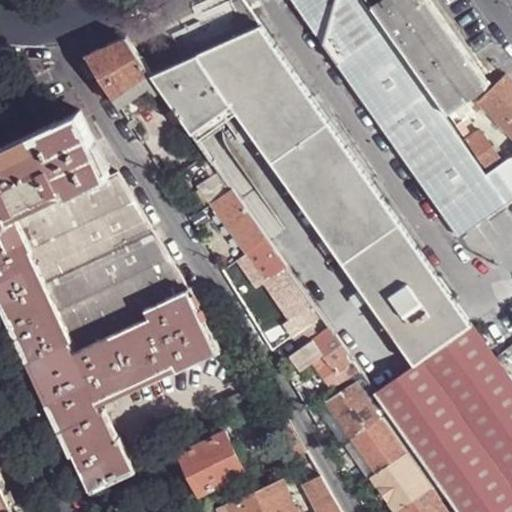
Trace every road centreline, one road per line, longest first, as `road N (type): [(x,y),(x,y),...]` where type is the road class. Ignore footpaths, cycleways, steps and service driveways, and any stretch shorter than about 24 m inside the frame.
road 1 (residential): [(55,13),(62,46),(356,511)]
road 2 (residential): [(489,309),(271,0)]
road 3 (residential): [(65,511),(0,373)]
